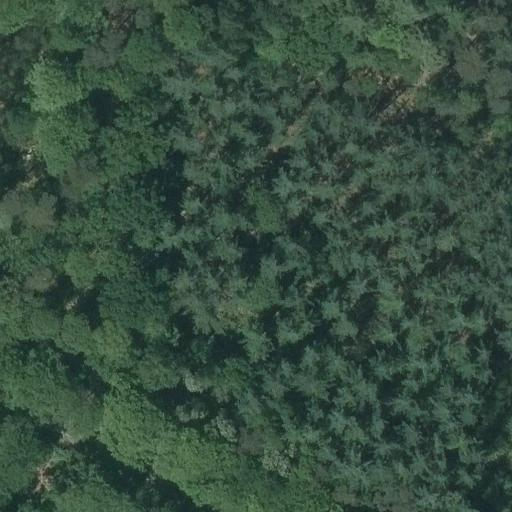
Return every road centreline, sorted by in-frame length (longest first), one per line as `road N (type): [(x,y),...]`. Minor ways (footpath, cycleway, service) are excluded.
road 1 (unknown): [(207,0),(215,20),(215,186),(278,240),(325,324),(362,357),(441,479),(478,511)]
road 2 (track): [(511,171),(328,26),(313,0)]
road 3 (primary): [(207,511),(0,399)]
